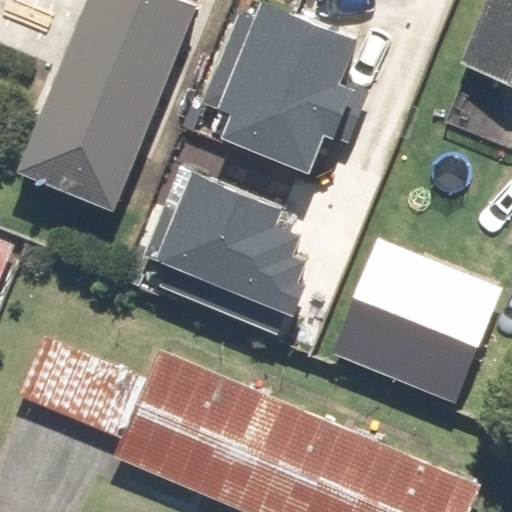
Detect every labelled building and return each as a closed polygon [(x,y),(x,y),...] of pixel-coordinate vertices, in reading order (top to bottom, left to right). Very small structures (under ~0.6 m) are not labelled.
[(93,0),(29,170),(123,206),(201,0),(93,0)] [(511,0),(488,0),(466,55),(511,73),(511,0)] [(379,43),(292,2),(229,135),(316,176),(339,129),(361,139),(386,86),(364,76),(379,43)] [(203,170),(170,259),(310,311),(336,240),(305,229),(312,210),(203,170)] [(0,225),(0,323),(36,242),(0,225)] [(511,333),(511,250),(472,236),(445,310),(511,333)] [(159,376),(53,328),(25,390),(131,438),(125,451),(261,511),(466,511),(484,472),(178,334),(159,376)]
